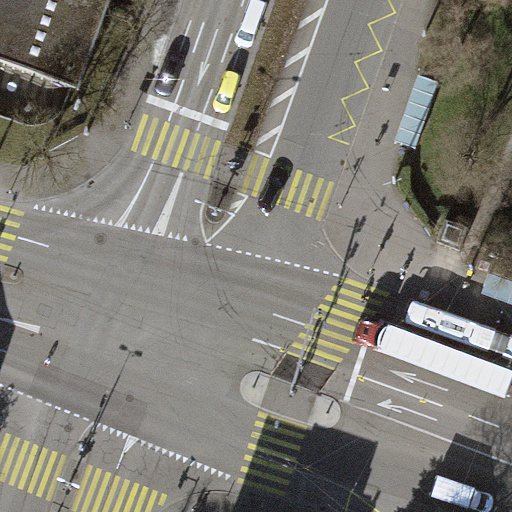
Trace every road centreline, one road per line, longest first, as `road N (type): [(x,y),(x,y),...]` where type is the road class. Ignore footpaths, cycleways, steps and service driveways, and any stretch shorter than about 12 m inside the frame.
road 1 (tertiary): [(134,334),(258,252),(361,0)]
road 2 (primary): [(134,334),(511,467)]
road 3 (tertiary): [(227,0),(144,227),(134,334)]
road 4 (tertiary): [(134,334),(64,511)]
road 5 (primary): [(0,291),(134,334)]
